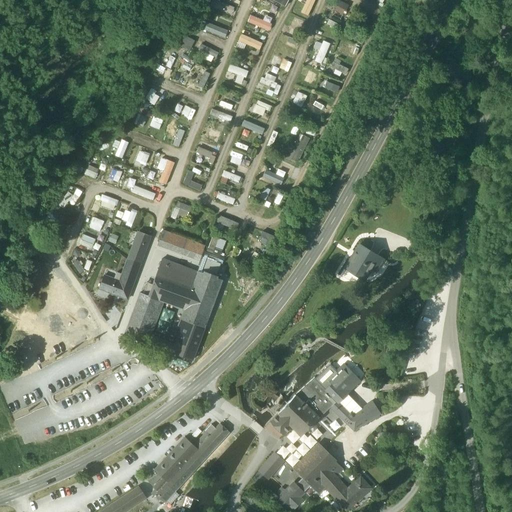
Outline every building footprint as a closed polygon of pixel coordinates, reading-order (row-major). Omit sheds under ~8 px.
[(216,0),(212,0),(211,5),(232,13),(234,7),(216,0)] [(338,0),(335,10),(344,14),(348,3),(339,0),(338,0)] [(225,38),(231,23),(221,18),(215,34),(225,38)] [(292,26),(300,28),(303,20),(294,18),(292,26)] [(259,50),(262,43),(241,33),(238,40),(259,50)] [(185,35),(179,45),(190,50),(195,40),(185,35)] [(314,60),(321,63),(330,43),(323,39),(314,60)] [(336,51),(354,59),(358,50),(340,42),(336,51)] [(201,43),(198,49),(206,53),(204,58),(212,62),(217,51),(201,43)] [(166,52),(160,62),(168,67),(174,57),(166,52)] [(341,71),(346,73),(349,68),(339,64),(341,60),(334,57),(330,65),(336,67),(333,73),(339,76),(341,71)] [(187,77),(192,67),(181,62),(176,72),(187,77)] [(242,84),(247,69),(230,63),(227,70),(237,74),(234,82),(242,84)] [(270,72),(276,74),(279,68),(272,65),(270,72)] [(202,90),(210,73),(204,70),(196,87),(202,90)] [(313,84),(316,74),(305,70),(301,80),(313,84)] [(280,84),(275,83),(276,75),(263,73),(260,88),(279,91),(280,84)] [(326,81),(325,88),(338,91),(339,84),(326,81)] [(155,93),(156,91),(152,88),(144,98),(154,104),(159,96),(155,93)] [(292,104),(301,108),(307,95),(297,91),(292,104)] [(270,110),(272,104),(256,101),(253,113),(263,114),(264,109),(270,110)] [(180,113),(183,105),(177,102),(174,110),(180,113)] [(184,105),(180,115),(191,119),(195,109),(184,105)] [(142,127),(147,117),(138,113),(134,123),(142,127)] [(153,115),(149,126),(159,130),(163,119),(153,115)] [(244,119),(241,126),(262,134),(265,128),(244,119)] [(179,142),(184,136),(170,124),(165,129),(179,142)] [(206,128),(203,138),(218,141),(220,131),(206,128)] [(298,164),(309,137),(299,132),(287,159),(298,164)] [(121,139),(115,156),(122,158),(128,141),(121,139)] [(210,156),(208,162),(213,163),(216,152),(197,147),(196,152),(210,156)] [(145,165),(150,154),(140,150),(135,161),(145,165)] [(233,151),(229,161),(239,165),(243,154),(233,151)] [(84,174),(94,178),(98,169),(88,164),(84,174)] [(201,189),(202,184),(197,182),(200,170),(187,167),(183,184),(201,189)] [(118,182),(122,171),(113,168),(109,179),(118,182)] [(238,182),(240,175),(223,170),(220,182),(229,185),(231,180),(238,182)] [(138,182),(141,176),(131,172),(129,177),(138,182)] [(159,189),(163,190),(165,185),(149,179),(145,191),(157,195),(159,189)] [(126,188),(131,190),(134,182),(129,180),(126,188)] [(266,199),(269,188),(264,187),(261,198),(266,199)] [(73,205),(79,197),(67,190),(58,203),(63,207),(68,201),(73,205)] [(233,204),(235,198),(218,192),(216,198),(233,204)] [(278,193),(274,201),(279,203),(283,195),(278,193)] [(99,204),(115,210),(119,200),(103,194),(99,204)] [(170,217),(175,219),(178,214),(186,217),(191,207),(178,200),(170,217)] [(264,217),(267,208),(256,204),(252,213),(264,217)] [(366,204),(362,211),(367,214),(371,207),(366,204)] [(125,210),(122,219),(127,221),(125,225),(131,227),(138,211),(132,208),(131,212),(125,210)] [(88,227),(100,231),(104,221),(93,216),(88,227)] [(269,246),(274,236),(263,230),(258,241),(269,246)] [(162,231),(159,240),(168,244),(172,234),(162,231)] [(79,245),(92,248),(95,236),(82,233),(79,245)] [(137,233),(122,274),(118,286),(130,290),(149,237),(137,233)] [(205,246),(172,234),(168,244),(159,240),(157,246),(199,261),(205,246)] [(220,255),(226,240),(213,235),(206,250),(220,255)] [(95,241),(92,248),(97,251),(101,244),(95,241)] [(345,268),(364,280),(371,269),(376,272),(383,260),(359,245),(345,268)] [(203,258),(198,272),(215,278),(220,264),(203,258)] [(175,307),(183,310),(197,272),(162,259),(148,296),(161,301),(162,298),(176,303),(175,307)] [(127,299),(130,290),(118,286),(122,274),(117,272),(114,280),(104,276),(99,289),(127,299)] [(183,310),(184,310),(208,318),(222,280),(215,278),(198,272),(197,272),(183,310)] [(148,335),(161,301),(148,296),(140,293),(124,336),(144,343),(148,335)] [(202,333),(208,318),(184,310),(178,325),(182,326),(202,333)] [(168,352),(192,361),(202,333),(182,326),(178,325),(171,343),(168,352)] [(164,341),(148,335),(144,343),(161,349),(164,341)] [(171,343),(164,341),(161,349),(168,352),(171,343)] [(45,354),(54,349),(51,343),(42,348),(45,354)] [(343,366),(336,373),(329,366),(316,379),(337,401),(338,402),(347,394),(351,389),(359,381),(343,366)] [(318,418),(330,407),(337,401),(316,379),(314,378),(295,395),(318,418)] [(362,409),(347,394),(338,402),(338,403),(341,406),(351,416),(356,412),(362,409)] [(301,436),(318,418),(295,395),(277,414),(291,427),(301,436)] [(331,409),(335,412),(341,406),(338,403),(338,402),(331,409)] [(356,412),(364,424),(370,420),(379,414),(372,402),(362,409),(356,412)] [(351,416),(341,406),(335,412),(342,419),(354,431),(364,425),(364,424),(356,412),(351,416)] [(284,435),(291,427),(277,414),(269,422),(284,435)] [(174,474),(183,482),(229,433),(219,425),(215,429),(209,436),(196,450),(174,474)] [(205,432),(209,436),(215,429),(211,425),(205,432)] [(192,438),(188,442),(196,450),(209,436),(205,432),(196,442),(192,438)] [(155,471),(158,473),(161,476),(163,478),(167,481),(174,474),(196,450),(188,442),(184,439),(155,471)] [(304,478),(311,485),(333,462),(334,461),(320,447),(296,471),(304,478)] [(262,469),(269,475),(282,460),(275,454),(262,469)] [(333,462),(311,485),(311,486),(319,493),(325,488),(336,477),(342,470),(333,462)] [(277,471),(290,480),(295,474),(282,464),(277,471)] [(159,478),(161,476),(158,473),(147,481),(152,486),(160,478),(159,478)] [(160,496),(165,502),(175,492),(183,482),(174,474),(167,481),(163,478),(161,476),(159,478),(160,478),(161,480),(154,488),(155,489),(158,492),(156,493),(159,496),(158,496),(159,497),(160,496)] [(325,488),(346,511),(371,489),(361,478),(347,490),(336,477),(325,488)] [(299,498),(311,486),(311,485),(304,478),(296,486),(294,483),(285,492),(282,489),(273,498),(287,511),(289,508),(293,511),(303,502),(299,498)] [(99,511),(124,511),(129,509),(145,498),(143,496),(137,487),(116,501),(99,511)] [(175,492),(165,502),(170,506),(179,496),(175,492)]
